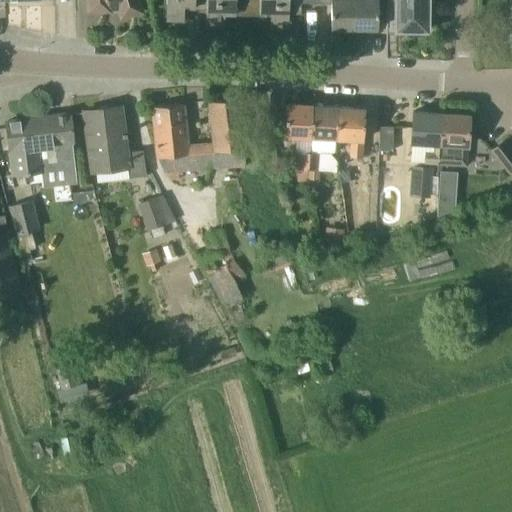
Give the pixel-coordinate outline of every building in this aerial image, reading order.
[(86,0),(86,12),(103,12),(103,10),(108,10),(108,6),(119,6),(122,17),(143,10),(139,0),(86,0)] [(206,0),(166,0),(166,20),(184,20),(184,7),(206,7),(206,0)] [(206,0),(206,7),(206,26),(224,27),(224,13),(247,13),(247,0),(206,0)] [(247,0),(247,13),(270,14),(270,27),(288,27),(288,14),(301,14),(301,0),(247,0)] [(308,0),(309,3),(331,3),(331,28),(377,29),(377,0),(308,0)] [(426,0),(397,0),(397,29),(426,29),(426,14),(431,14),(431,1),(426,0)] [(238,98),(208,101),(212,143),(187,145),(183,103),(152,106),(159,157),(165,173),(170,180),(179,180),(178,172),(246,167),(244,149),(245,149),(238,98)] [(283,137),(296,137),(310,138),(312,106),(286,104),(283,137)] [(308,179),(310,179),(319,180),(320,152),(335,153),(336,140),(338,107),(312,106),(310,138),(309,154),(308,179)] [(121,107),(84,111),(88,142),(92,142),(96,172),(129,167),(121,107)] [(338,107),(336,140),(353,140),(352,157),(362,158),(364,109),(338,107)] [(423,165),(438,165),(441,113),(413,112),(410,144),(433,145),(432,152),(424,152),(423,165)] [(76,168),(69,113),(38,117),(45,171),(76,168)] [(469,115),(441,113),(438,165),(466,167),(469,115)] [(38,117),(6,121),(12,175),(45,171),(38,117)] [(394,127),(379,126),(378,150),(392,151),(394,127)] [(511,152),(503,141),(492,150),(510,173),(511,171),(511,152)] [(309,154),(298,153),(297,169),(305,170),(304,182),(310,183),(310,179),(308,179),(309,154)] [(431,196),(432,176),(432,169),(412,168),(411,195),(431,196)] [(372,225),(371,190),(355,191),(356,225),(372,225)] [(163,193),(138,203),(148,230),(151,229),(154,238),(165,234),(162,225),(173,221),(163,193)] [(33,199),(8,205),(15,235),(39,229),(33,199)] [(455,214),(456,201),(438,200),(436,219),(455,214)] [(6,227),(0,228),(0,298),(22,293),(6,227)] [(344,230),(326,228),(324,246),(341,248),(344,230)] [(224,229),(203,239),(210,256),(200,260),(225,313),(245,303),(235,282),(246,277),(224,229)] [(284,248),(269,255),(276,271),(291,264),(284,248)] [(142,254),(146,267),(160,262),(156,249),(142,254)] [(157,263),(150,266),(152,272),(159,270),(157,263)] [(307,266),(312,281),(318,279),(314,264),(307,266)] [(234,347),(219,352),(222,360),(237,356),(234,347)] [(327,352),(312,357),(317,372),(332,368),(327,352)] [(73,364),(56,368),(61,389),(78,384),(73,364)] [(61,438),(65,458),(77,456),(72,436),(61,438)]
